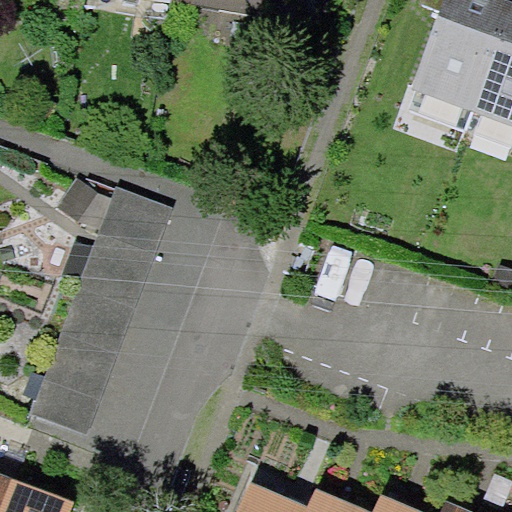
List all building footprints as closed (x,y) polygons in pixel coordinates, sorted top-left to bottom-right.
[(185,0),(259,12),(260,0),(185,0)] [(444,0),(412,87),(470,109),(510,0),(444,0)] [(511,0),(510,0),(470,109),(511,124),(511,0)] [(175,221),(117,199),(30,427),(88,449),(175,221)] [(53,511),(7,494),(0,511),(53,511)] [(269,511),(243,502),(238,511),(269,511)]
